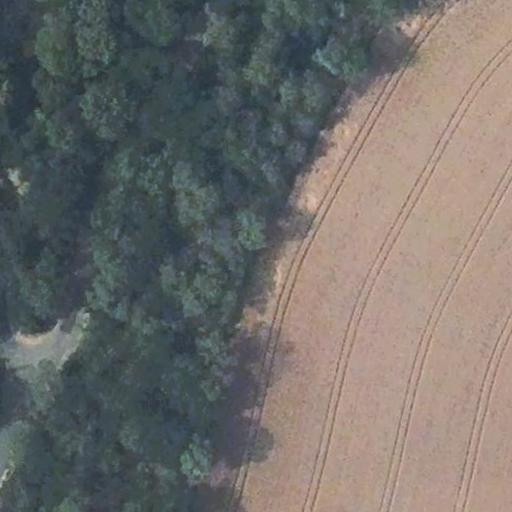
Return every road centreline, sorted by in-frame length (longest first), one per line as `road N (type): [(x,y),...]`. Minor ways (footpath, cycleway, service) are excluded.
road 1 (unclassified): [(31,358),(55,348),(74,315),(92,214),(219,0)]
road 2 (unclassified): [(0,261),(42,45),(41,0)]
